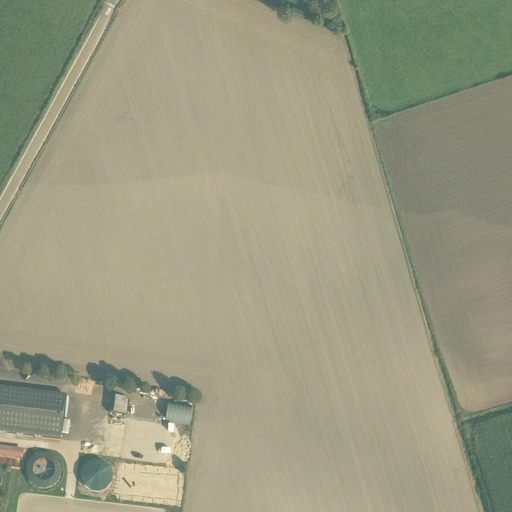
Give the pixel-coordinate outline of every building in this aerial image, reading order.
[(78,388),(89,390),(91,383),(79,380),(78,388)] [(0,433),(60,440),(65,396),(0,388),(0,433)] [(111,397),(109,413),(121,415),(123,398),(111,397)] [(0,446),(0,456),(22,460),(24,450),(0,446)] [(166,511),(167,510),(19,492),(16,511),(166,511)]
